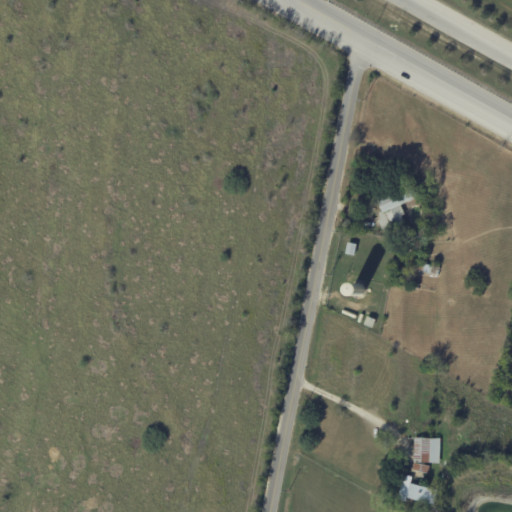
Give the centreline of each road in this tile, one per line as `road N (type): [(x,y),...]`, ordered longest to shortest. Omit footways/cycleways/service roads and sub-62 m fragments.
road 1 (residential): [(267,511),(356,41)]
road 2 (secondary): [(279,0),(511,126)]
